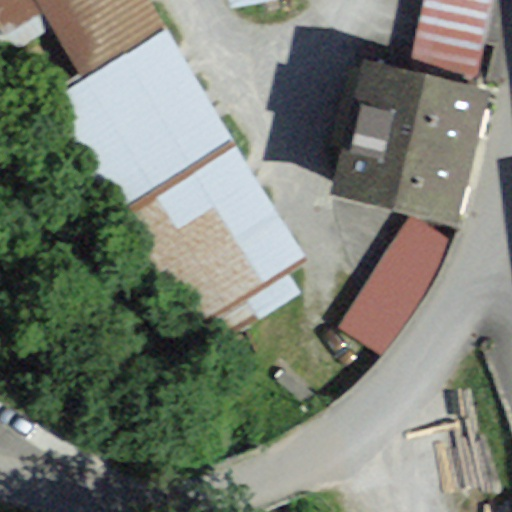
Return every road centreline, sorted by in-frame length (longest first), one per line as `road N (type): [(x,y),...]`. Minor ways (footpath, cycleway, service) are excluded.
road 1 (residential): [(317,470),(400,385),(496,202)]
road 2 (unclassified): [(0,472),(85,487),(317,470)]
road 3 (track): [(400,385),(435,511)]
